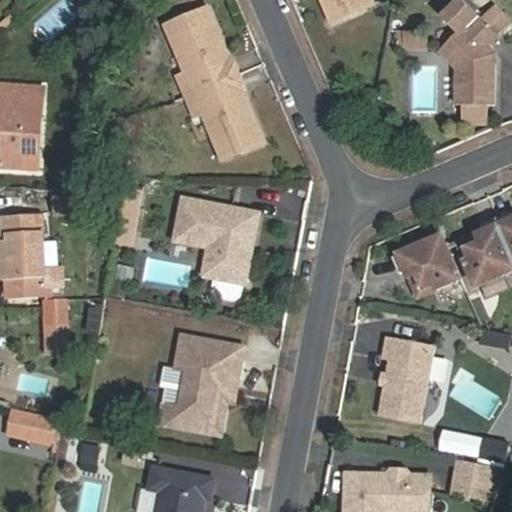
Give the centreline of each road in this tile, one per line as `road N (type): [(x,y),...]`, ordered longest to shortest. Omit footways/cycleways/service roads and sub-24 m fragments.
road 1 (residential): [(293,511),(353,196)]
road 2 (residential): [(353,196),(270,0)]
road 3 (residential): [(511,149),(392,198),(353,196)]
